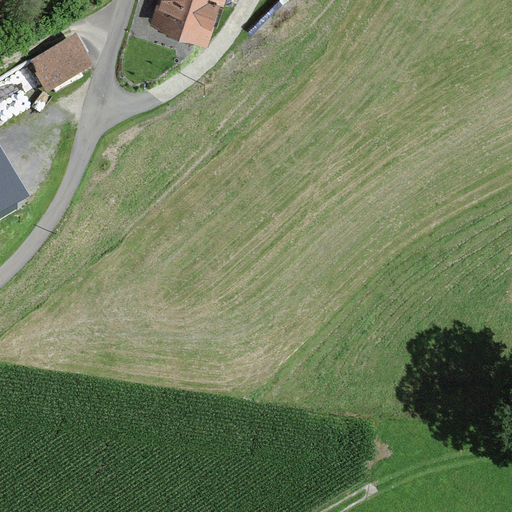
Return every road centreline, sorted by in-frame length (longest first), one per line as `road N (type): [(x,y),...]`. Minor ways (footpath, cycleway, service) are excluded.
road 1 (unclassified): [(133,0),(96,164),(68,224),(0,295)]
road 2 (track): [(273,0),(228,61),(195,88),(155,113),(106,119)]
